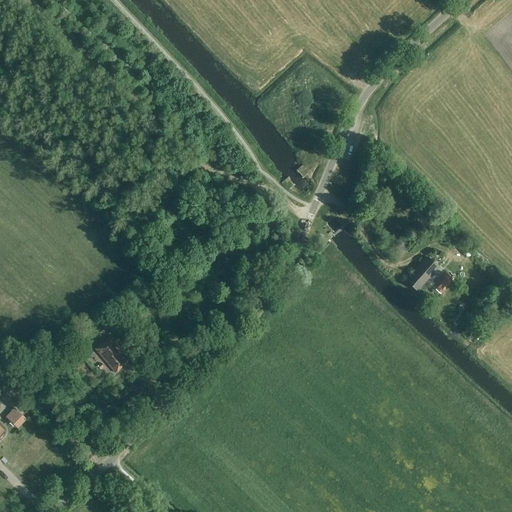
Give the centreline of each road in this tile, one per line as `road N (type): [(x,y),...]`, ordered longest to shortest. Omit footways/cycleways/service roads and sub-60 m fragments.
road 1 (unclassified): [(53,511),(267,293),(292,258),(360,102),(459,0)]
road 2 (track): [(124,241),(193,167),(234,177),(310,215)]
